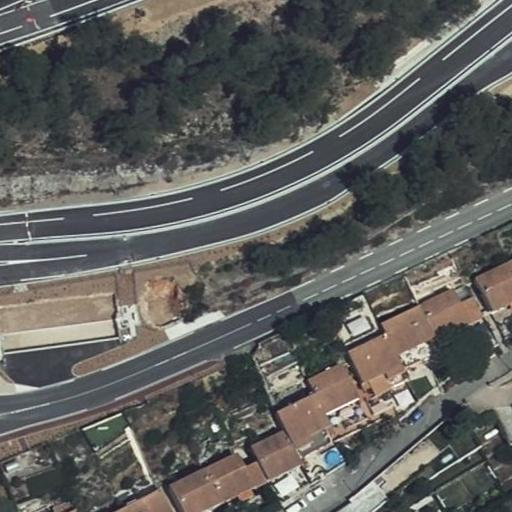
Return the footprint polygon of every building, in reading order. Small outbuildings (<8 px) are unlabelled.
[(511,279),(491,290),(507,324),(511,321),(511,279)] [(433,317),(447,349),(448,352),(497,329),(487,307),(472,314),(466,302),(433,317)] [(447,349),(433,317),(393,336),(395,340),(415,381),(447,366),(441,353),(447,349)] [(415,381),(395,340),(356,358),(371,389),(376,386),(384,402),(417,386),(415,381)] [(441,353),(447,366),(454,363),(448,352),(447,349),(441,353)] [(318,391),(325,404),(335,426),(370,410),(352,374),(318,391)] [(371,389),(378,405),(384,402),(376,386),(371,389)] [(286,421),(293,439),(307,468),(340,452),(333,439),(340,436),(335,426),(325,404),(286,421)] [(358,438),(378,428),(370,410),(335,426),(340,436),(353,430),(358,438)] [(258,455),(266,470),(275,489),(286,511),(316,487),(307,468),(293,439),(258,455)] [(227,511),(275,489),(266,470),(252,476),(245,461),(210,477),(227,511)] [(423,475),(436,494),(458,480),(447,461),(423,475)] [(225,511),(227,511),(210,477),(175,493),(184,511),(225,511)] [(380,482),(331,511),(369,511),(390,499),(380,482)] [(137,511),(173,511),(167,498),(137,511)]
